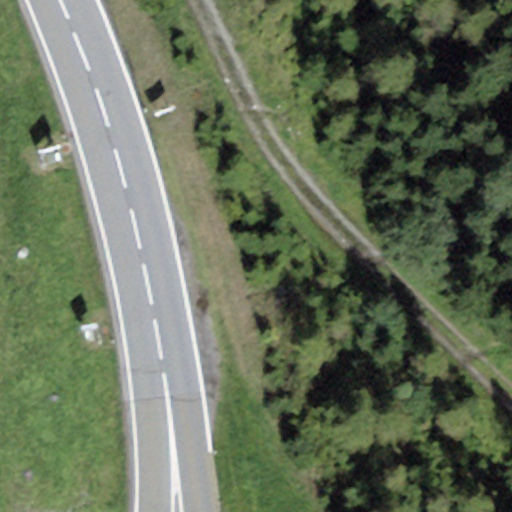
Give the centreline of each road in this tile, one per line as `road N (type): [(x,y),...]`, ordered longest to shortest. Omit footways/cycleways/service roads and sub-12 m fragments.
road 1 (track): [(511,396),(280,160),(197,0)]
road 2 (tertiary): [(152,320),(114,147),(59,0)]
road 3 (tertiary): [(197,511),(152,320)]
road 4 (tertiary): [(152,320),(153,511)]
